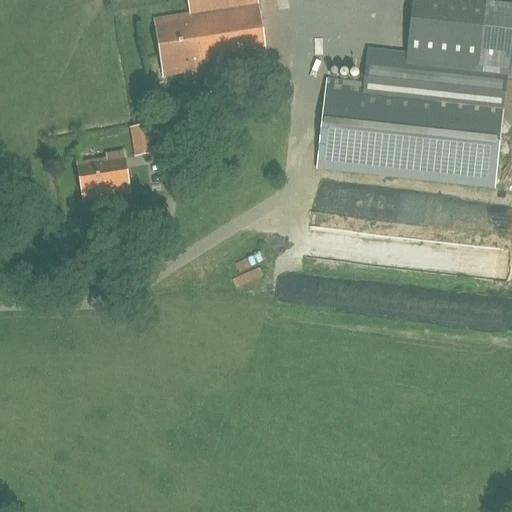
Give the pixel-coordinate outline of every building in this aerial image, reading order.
[(256,0),(190,0),(193,19),(156,25),(164,74),(203,68),(204,73),(267,63),(256,0)] [(511,33),(412,23),(408,55),(407,67),(479,75),(506,78),(511,78),(511,33)] [(407,67),(408,55),(369,50),(365,85),(327,81),(317,169),(494,188),(504,100),(506,78),(479,75),(407,67)] [(149,132),(131,135),(134,151),(152,148),(149,132)] [(128,191),(123,157),(78,164),(84,198),(128,191)]
